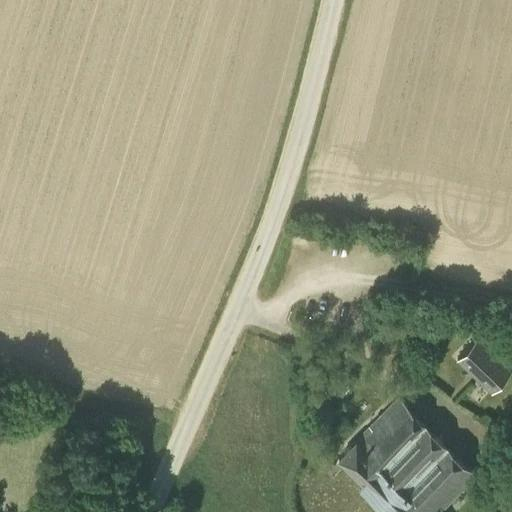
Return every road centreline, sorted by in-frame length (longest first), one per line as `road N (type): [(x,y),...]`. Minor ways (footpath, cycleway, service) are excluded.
road 1 (unclassified): [(153,511),(284,205),(340,0)]
road 2 (unknown): [(253,281),(511,297)]
